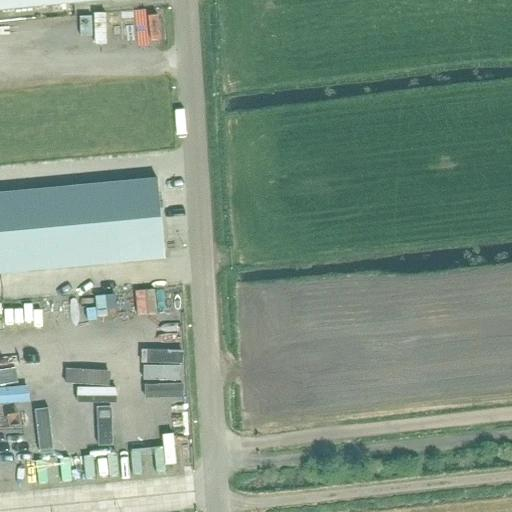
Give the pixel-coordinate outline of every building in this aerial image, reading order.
[(0,0),(0,11),(120,0),(0,0)] [(0,275),(164,260),(157,180),(0,194),(0,275)] [(112,326),(122,325),(121,308),(111,309),(112,326)] [(16,312),(17,327),(34,326),(33,311),(16,312)] [(157,353),(159,392),(171,391),(169,352),(157,353)]
